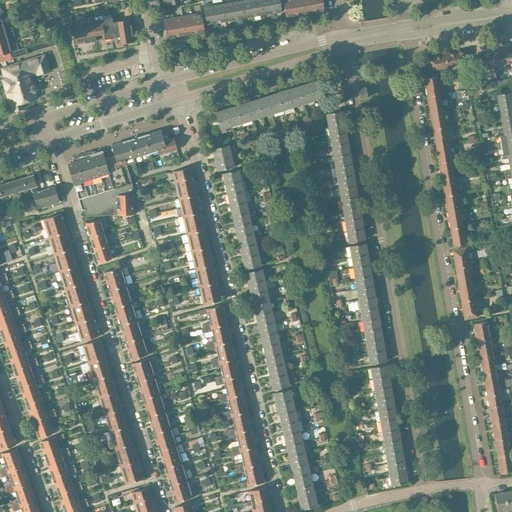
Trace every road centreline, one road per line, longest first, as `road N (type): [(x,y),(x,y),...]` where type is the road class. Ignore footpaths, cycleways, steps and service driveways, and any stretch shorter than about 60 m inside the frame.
road 1 (residential): [(480,484),(404,30)]
road 2 (residential): [(341,42),(421,489)]
road 3 (residential): [(282,511),(176,101)]
road 4 (residential): [(51,139),(163,511)]
road 5 (tertiary): [(341,42),(167,82)]
road 6 (tertiary): [(176,101),(341,42)]
road 7 (residential): [(0,382),(46,511)]
road 8 (tertiary): [(167,82),(39,121)]
road 9 (tertiary): [(51,139),(176,101)]
